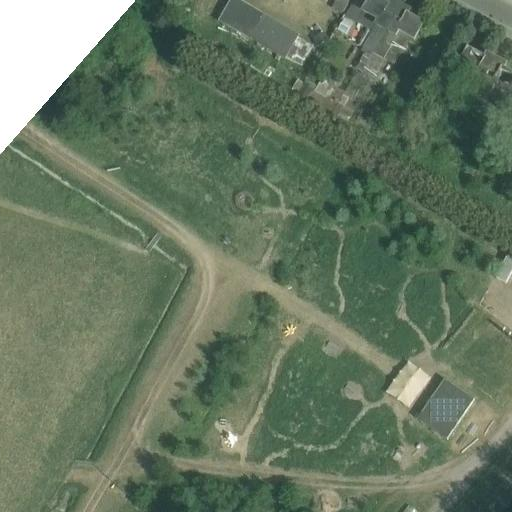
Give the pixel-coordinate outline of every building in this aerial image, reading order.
[(301,34),(243,0),(230,0),(219,20),(286,59),(301,34)] [(343,11),(348,0),(336,0),(333,7),(343,11)] [(414,9),(404,3),(398,0),(390,0),(389,1),(386,0),(369,0),(361,16),(382,28),(376,37),(370,34),(363,46),(376,53),(385,58),(392,45),(387,42),(392,33),(415,46),(428,23),(411,14),(414,9)] [(464,20),(442,7),(436,18),(458,31),(464,20)] [(325,30),(313,37),(318,45),(330,37),(325,30)] [(510,94),(511,90),(511,71),(506,68),(509,63),(488,52),(485,57),(469,48),(459,66),(474,74),(459,100),(482,113),(497,86),(510,94)] [(304,82),(298,93),(337,117),(351,95),(336,86),(335,82),(339,78),(338,72),(335,68),(329,67),(325,72),(329,82),(330,87),(329,88),(319,82),(315,88),(304,82)] [(483,138),(489,128),(479,122),(473,132),(483,138)]
